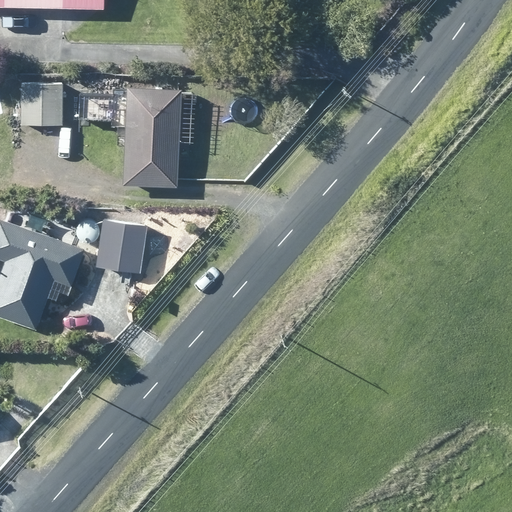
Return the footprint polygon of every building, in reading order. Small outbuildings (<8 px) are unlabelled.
[(61,121),(61,115),(61,80),(20,79),(19,89),(8,89),(7,109),(9,109),(19,109),(19,120),(61,121)] [(176,138),(188,138),(191,138),(193,88),(179,87),(179,83),(125,80),(124,94),(114,93),(113,113),(124,113),(121,177),(121,180),(175,183),(176,138)] [(44,166),(18,165),(0,163),(0,196),(42,199),(42,196),(44,166)] [(20,221),(3,215),(0,213),(0,256),(3,257),(0,265),(0,313),(34,326),(36,319),(53,277),(68,282),(78,256),(80,249),(82,245),(47,231),(20,221)] [(139,265),(141,253),(145,221),(100,215),(99,223),(94,263),(97,263),(139,269),(139,265)]
